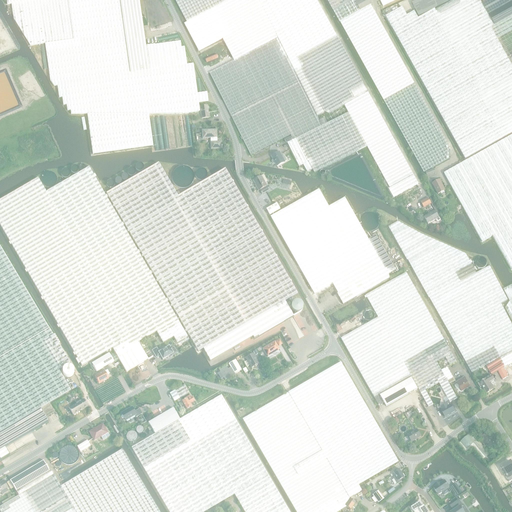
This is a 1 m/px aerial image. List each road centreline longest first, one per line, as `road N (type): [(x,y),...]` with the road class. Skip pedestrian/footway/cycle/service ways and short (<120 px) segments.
road 1 (unclassified): [(337,345),(241,174),(233,131),(168,0)]
road 2 (unclassified): [(0,473),(158,377),(173,373),(255,391),(337,345)]
road 3 (unclassified): [(411,459),(399,454),(337,345)]
